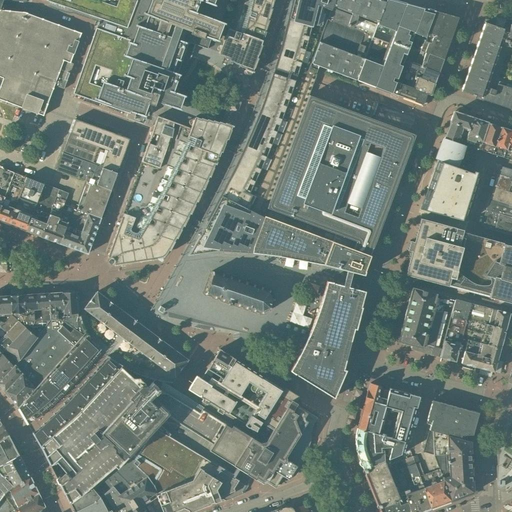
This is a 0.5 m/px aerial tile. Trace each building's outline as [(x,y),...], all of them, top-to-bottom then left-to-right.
[(130,113),(134,102),(135,102),(135,103),(144,106),(145,103),(155,106),(158,98),(159,94),(160,94),(169,70),(178,73),(189,42),(192,43),(196,44),(203,46),(203,47),(208,49),(211,40),(213,41),(228,0),(46,0),(48,1),(104,20),(106,21),(103,30),(96,28),(74,91),(73,93),(127,113),(130,113)] [(282,43),(278,56),(273,72),(268,85),(264,97),(259,110),(254,122),(249,135),(244,146),(239,159),(233,171),(228,182),(221,195),(215,208),(208,221),(201,234),(193,247),(193,249),(193,253),(197,253),(217,250),(252,252),(265,254),(280,256),(302,260),(316,225),(267,208),(309,95),(317,74),(316,74),(319,66),(311,63),(319,42),(321,36),(334,0),(293,0),(293,3),(289,17),(286,31),(282,43)] [(226,34),(221,45),(219,53),(219,54),(224,56),(224,57),(229,59),(229,60),(235,62),(234,63),(240,65),(240,66),(245,68),(245,69),(246,69),(248,65),(272,0),(235,0),(234,3),(237,4),(235,9),(232,8),(230,15),(233,16),(231,20),(228,19),(226,26),(229,27),(226,34)] [(319,42),(364,60),(385,0),(334,0),(321,36),(319,42)] [(385,0),(364,60),(356,80),(375,87),(406,3),(396,0),(385,0)] [(406,3),(375,87),(392,93),(396,81),(409,46),(420,50),(435,11),(406,3)] [(0,99),(2,100),(44,115),(55,85),(64,89),(75,63),(71,62),(82,33),(27,12),(0,9),(0,75),(4,77),(0,86),(0,99)] [(435,11),(420,50),(425,52),(443,59),(458,17),(435,11)] [(511,21),(506,21),(503,29),(495,26),(496,22),(485,20),(481,30),(463,85),(467,86),(465,92),(484,98),(492,75),(508,80),(511,68),(511,21)] [(311,63),(319,66),(356,80),(364,60),(319,42),(311,63)] [(439,72),(443,59),(425,52),(420,64),(439,72)] [(435,83),(439,72),(420,64),(418,64),(414,75),(435,83)] [(406,85),(427,93),(430,94),(435,83),(414,75),(410,74),(406,85)] [(484,98),(511,107),(511,81),(508,80),(492,75),(484,98)] [(425,97),(427,93),(406,85),(402,84),(396,81),(392,93),(398,95),(422,104),(423,104),(427,104),(429,99),(425,97)] [(323,264),(346,270),(352,272),(364,275),(365,271),(364,271),(370,255),(415,135),(370,118),(309,95),(267,208),(316,225),(302,260),(323,264)] [(445,138),(464,144),(473,118),(454,112),(445,138)] [(219,141),(221,136),(225,127),(226,123),(225,122),(225,123),(219,121),(219,122),(213,120),(213,121),(207,119),(207,120),(201,117),(201,118),(195,116),(195,117),(194,117),(190,128),(168,119),(157,116),(107,256),(108,256),(114,264),(114,265),(155,258),(157,258),(161,252),(169,239),(176,228),(183,215),(189,203),(192,198),(196,190),(202,179),(204,173),(214,154),(216,149),(219,141)] [(488,123),(473,118),(464,144),(479,149),(488,123)] [(63,153),(76,157),(117,172),(129,139),(117,135),(117,134),(112,132),(112,133),(87,123),(75,119),(63,152),(63,153)] [(479,149),(492,154),(501,127),(488,123),(479,149)] [(492,154),(503,157),(511,131),(511,130),(501,127),(492,154)] [(511,131),(503,157),(511,159),(511,131)] [(443,142),(437,159),(482,172),(483,167),(480,160),(461,154),(463,148),(464,144),(445,138),(444,139),(443,142)] [(76,157),(63,152),(57,170),(70,175),(76,157)] [(87,181),(111,190),(117,172),(76,157),(70,175),(87,181)] [(421,203),(419,209),(464,222),(466,223),(482,172),(437,159),(427,186),(421,203)] [(0,209),(15,172),(0,165),(0,209)] [(511,178),(511,169),(500,166),(497,174),(511,178)] [(15,172),(0,209),(0,219),(27,230),(33,215),(15,208),(23,187),(27,176),(15,172)] [(493,186),(505,190),(511,191),(511,178),(497,174),(493,186)] [(23,187),(41,194),(45,183),(27,176),(23,187)] [(77,208),(101,218),(111,190),(87,181),(77,208)] [(33,215),(27,230),(42,236),(60,189),(45,183),(41,194),(33,215)] [(511,204),(501,201),(503,195),(505,190),(493,186),(486,209),(511,217),(511,204)] [(51,239),(63,209),(65,204),(69,193),(60,189),(42,236),(51,239)] [(511,197),(503,195),(501,201),(511,204),(511,197)] [(72,213),(74,207),(65,204),(63,209),(72,213)] [(61,243),(88,253),(101,218),(77,208),(74,207),(72,213),(61,243)] [(63,209),(51,239),(61,243),(72,213),(63,209)] [(511,217),(486,209),(483,221),(486,227),(511,234),(511,217)] [(406,273),(469,290),(511,302),(511,245),(511,246),(464,232),(465,229),(422,217),(420,222),(419,222),(414,241),(410,239),(407,249),(411,250),(406,268),(407,269),(406,273)] [(271,309),(273,308),(271,306),(273,300),(275,300),(275,298),(273,298),(270,292),(272,290),(270,288),(268,290),(263,289),(264,286),(262,285),(261,288),(255,286),(256,283),(254,283),(253,285),(247,283),(248,281),(246,280),(245,283),(240,281),(241,278),(238,277),(237,280),(232,278),(233,275),(231,275),(230,277),(224,275),(225,273),(223,272),(222,275),(215,272),(214,270),(212,270),(213,273),(207,291),(204,293),(205,294),(208,293),(215,295),(214,297),(216,298),(217,295),(223,298),(222,300),(224,301),(225,298),(229,299),(227,303),(232,305),(234,301),(238,302),(237,305),(239,306),(240,303),(246,305),(245,308),(247,308),(248,306),(253,308),(252,310),(255,311),(256,309),(261,311),(261,313),(264,313),(264,311),(269,308),(271,309)] [(352,272),(346,270),(342,285),(348,286),(352,272)] [(303,279),(302,288),(312,289),(312,279),(303,279)] [(349,348),(349,346),(350,344),(364,290),(348,286),(342,285),(333,282),(333,281),(327,281),(326,282),(326,285),(325,289),(324,292),(323,295),(322,299),(321,302),(320,305),(319,309),(317,312),(316,315),(315,319),(314,322),(312,325),(311,328),(310,332),(308,335),(303,346),(302,349),(300,352),(298,355),(297,358),(295,361),(293,364),(292,367),(290,370),(295,373),(300,376),(332,396),(343,369),(344,364),(346,357),(347,355),(349,348)] [(412,287),(397,340),(417,346),(416,351),(431,355),(434,346),(445,304),(435,302),(437,293),(412,287)] [(12,313),(17,312),(25,312),(24,294),(23,288),(10,289),(11,295),(12,313)] [(63,292),(64,313),(64,321),(79,332),(79,330),(78,316),(77,295),(76,295),(76,291),(73,291),(63,292)] [(188,360),(138,322),(134,319),(127,314),(97,291),(84,308),(120,335),(175,376),(188,360)] [(79,332),(64,321),(64,313),(63,292),(49,293),(50,318),(51,328),(45,328),(22,360),(30,371),(38,382),(83,335),(79,332)] [(38,319),(50,318),(49,293),(36,294),(38,319)] [(26,320),(38,319),(36,294),(24,294),(25,312),(26,320)] [(0,295),(0,313),(12,313),(11,295),(0,295)] [(27,424),(28,423),(28,422),(41,412),(52,403),(62,392),(72,382),(82,371),(91,360),(100,350),(101,349),(99,347),(97,344),(94,342),(92,339),(90,336),(88,334),(86,331),(85,328),(84,325),(82,321),(81,318),(81,315),(80,312),(79,308),(79,305),(79,302),(78,298),(78,295),(77,295),(78,316),(79,330),(79,332),(83,335),(38,382),(30,391),(31,392),(17,408),(27,424)] [(440,347),(437,357),(455,361),(462,337),(467,318),(471,303),(455,299),(442,348),(440,347)] [(471,303),(467,318),(487,323),(506,328),(510,313),(502,311),(471,303)] [(0,338),(5,334),(17,318),(12,313),(4,321),(0,318),(0,317),(0,338)] [(0,356),(8,350),(26,326),(17,318),(5,334),(12,340),(3,350),(0,347),(0,356)] [(467,318),(462,337),(467,339),(482,343),(500,348),(506,328),(487,323),(467,318)] [(22,360),(45,328),(47,325),(26,326),(8,350),(0,356),(0,380),(17,367),(22,360)] [(467,339),(464,350),(478,354),(497,359),(500,348),(482,343),(467,339)] [(223,378),(234,359),(235,358),(220,349),(208,368),(223,378)] [(464,350),(461,363),(489,370),(494,372),(497,359),(478,354),(464,350)] [(149,376),(144,374),(112,402),(105,410),(91,395),(99,387),(122,364),(118,362),(115,360),(111,358),(108,355),(107,356),(107,357),(98,367),(89,378),(79,389),(69,399),(67,401),(65,403),(54,414),(44,423),(34,433),(33,432),(32,433),(39,445),(40,446),(41,446),(50,464),(50,465),(55,476),(56,476),(62,468),(65,465),(79,465),(94,485),(86,491),(70,503),(74,511),(78,511),(105,492),(113,503),(136,488),(146,500),(155,492),(156,493),(155,494),(162,511),(183,511),(189,510),(189,511),(191,510),(190,510),(199,506),(202,501),(212,497),(213,501),(215,502),(222,499),(225,500),(243,494),(242,491),(245,485),(220,470),(221,468),(192,451),(169,436),(171,434),(158,422),(168,411),(188,424),(189,430),(213,444),(211,447),(211,451),(251,476),(262,483),(267,480),(268,479),(273,477),(278,480),(278,479),(279,480),(283,475),(289,479),(297,465),(306,450),(309,446),(308,445),(309,442),(310,439),(311,436),(311,433),(311,430),(312,427),(313,424),(314,421),(316,418),(296,405),(295,402),(295,401),(298,396),(288,391),(284,388),(283,389),(282,389),(261,422),(273,429),(266,441),(260,442),(233,425),(231,428),(202,410),(200,412),(191,405),(167,391),(161,387),(162,381),(170,383),(172,383),(172,381),(164,380),(159,379),(156,378),(151,377),(149,376)] [(234,359),(223,378),(208,368),(199,382),(193,392),(194,392),(208,401),(256,431),(261,422),(282,389),(234,359)] [(30,371),(22,360),(17,367),(0,380),(0,385),(5,391),(7,393),(30,371)] [(122,364),(99,387),(91,395),(105,410),(112,402),(144,374),(140,373),(136,372),(133,370),(129,368),(126,367),(122,364)] [(31,392),(30,391),(38,382),(30,371),(7,393),(12,399),(17,408),(31,392)] [(370,383),(358,428),(401,440),(406,441),(409,432),(412,422),(418,401),(420,396),(389,388),(389,390),(380,388),(381,385),(370,383)] [(423,451),(423,452),(433,454),(439,470),(450,501),(475,492),(474,473),(474,468),(473,468),(472,436),(478,412),(470,410),(432,400),(427,418),(432,419),(423,451)] [(0,511),(0,501),(7,493),(14,486),(8,474),(5,476),(1,473),(6,470),(3,465),(9,461),(19,456),(16,449),(14,444),(11,438),(10,438),(9,436),(8,434),(2,424),(1,425),(0,424),(0,511)] [(356,435),(356,440),(356,446),(357,452),(360,458),(363,466),(364,468),(388,458),(390,458),(398,454),(403,452),(406,441),(401,440),(358,428),(356,435)] [(417,455),(413,456),(415,464),(420,476),(431,508),(450,501),(439,470),(424,475),(419,463),(417,455)] [(1,473),(5,476),(8,474),(25,466),(21,458),(19,456),(9,461),(3,465),(6,470),(1,473)] [(406,459),(394,464),(396,470),(407,466),(414,484),(417,483),(420,491),(411,495),(409,489),(404,490),(406,496),(408,504),(410,511),(419,511),(422,511),(431,508),(420,476),(415,464),(413,456),(406,459)] [(388,458),(364,468),(380,509),(399,501),(401,500),(400,498),(388,467),(392,465),(388,458)] [(62,468),(56,476),(65,494),(70,503),(86,491),(65,465),(62,468)] [(65,465),(86,491),(94,485),(79,465),(65,465)] [(25,466),(8,474),(14,486),(30,475),(28,471),(26,472),(25,470),(27,469),(25,466)] [(5,511),(38,492),(30,475),(14,486),(7,493),(0,501),(0,511),(5,511)] [(105,492),(78,511),(108,511),(110,511),(119,511),(125,509),(127,511),(133,508),(135,511),(143,506),(141,503),(146,500),(136,488),(113,503),(105,492)] [(22,511),(43,501),(38,492),(5,511),(22,511)] [(399,501),(380,509),(381,511),(410,511),(408,504),(406,496),(400,498),(401,500),(399,501)] [(47,511),(45,506),(43,501),(22,511),(47,511)]
